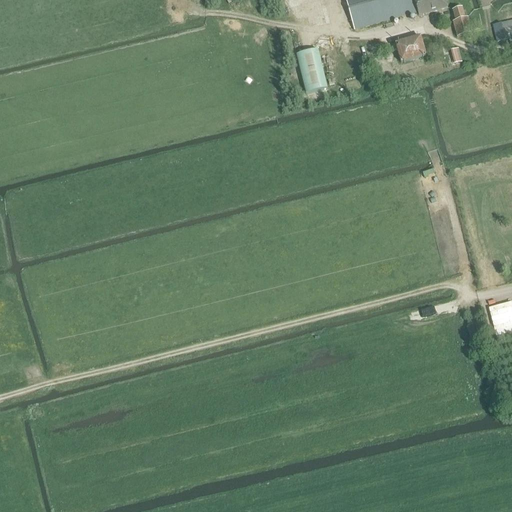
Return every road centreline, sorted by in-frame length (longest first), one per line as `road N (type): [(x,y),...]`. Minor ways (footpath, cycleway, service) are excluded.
road 1 (track): [(0,396),(465,282),(511,290)]
road 2 (track): [(370,37),(197,13),(185,0)]
